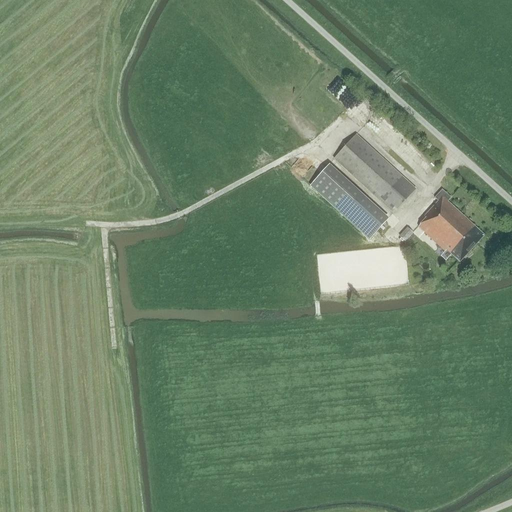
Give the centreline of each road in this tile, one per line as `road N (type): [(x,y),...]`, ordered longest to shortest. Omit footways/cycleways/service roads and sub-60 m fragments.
road 1 (unclassified): [(511,201),(288,0)]
road 2 (track): [(321,145),(168,219),(90,224)]
road 3 (track): [(103,225),(116,345)]
